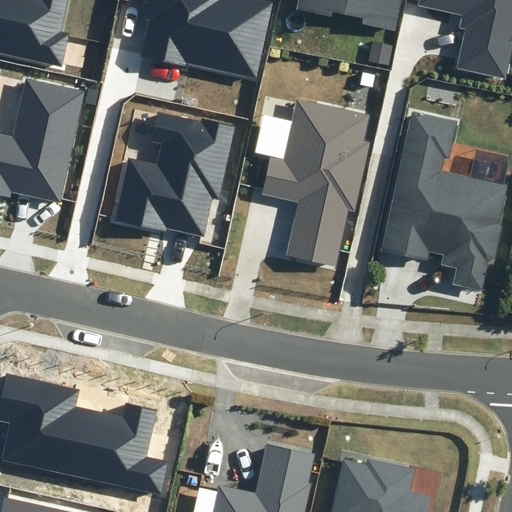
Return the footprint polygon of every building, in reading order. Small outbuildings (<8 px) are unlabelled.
[(0,0),(0,52),(61,66),(68,33),(60,32),(66,0),(0,0)] [(142,51),(255,77),(272,3),(260,0),(150,0),(147,19),(149,20),(142,51)] [(365,23),(395,30),(401,0),(298,0),(296,9),(329,16),(331,10),(366,18),(365,23)] [(457,68),(506,79),(511,51),(511,0),(419,0),(419,5),(464,14),(461,27),(466,28),(461,47),(457,68)] [(11,192),(61,203),(87,90),(25,76),(11,134),(0,131),(0,194),(10,196),(11,192)] [(372,112),(302,97),(288,158),(272,155),(263,195),(279,198),(297,202),(285,255),(340,267),(353,208),(360,209),(375,138),(367,136),(372,112)] [(219,198),(235,125),(202,118),(201,121),(158,111),(151,142),(161,144),(157,164),(129,158),(115,219),(166,231),(167,228),(204,236),(213,197),(219,198)] [(455,123),(411,112),(379,252),(425,262),(427,253),(441,256),(439,266),(454,269),(450,285),(480,292),(486,265),(492,260),(499,228),(497,223),(505,185),(440,170),(442,159),(447,160),(455,123)] [(2,460),(154,494),(162,459),(147,456),(157,410),(127,404),(125,417),(77,406),(81,389),(8,373),(0,408),(0,419),(10,422),(2,460)] [(304,485),(311,456),(261,445),(250,496),(213,487),(207,511),(300,511),(307,486),(304,485)] [(405,494),(409,473),(334,458),(323,511),(423,511),(426,499),(405,494)] [(69,511),(5,498),(1,511),(69,511)]
